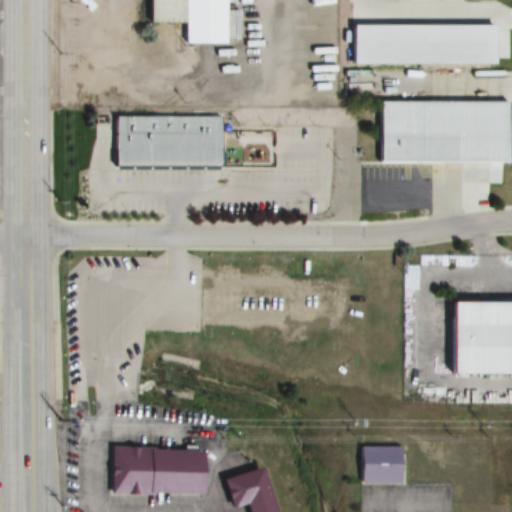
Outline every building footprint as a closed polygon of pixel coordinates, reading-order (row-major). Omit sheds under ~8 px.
[(222,0),(180,0),(180,44),(223,44),(222,0)] [(490,66),(490,27),(348,26),(348,65),(490,66)] [(504,163),(504,103),(374,102),(374,163),(504,163)] [(112,119),(218,119),(218,169),(112,169),(112,119)] [(511,303),(445,303),(445,376),(511,376),(511,303)] [(355,485),(398,485),(398,448),(355,448),(355,485)] [(108,449),(197,452),(195,494),(107,492),(108,449)] [(217,480),(256,468),(270,511),(241,511),(239,505),(226,509),(217,480)]
